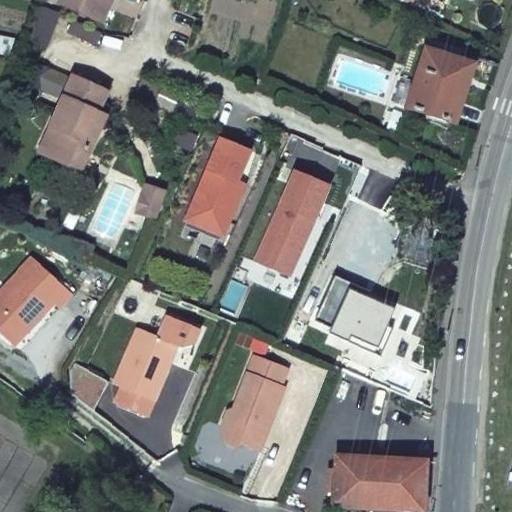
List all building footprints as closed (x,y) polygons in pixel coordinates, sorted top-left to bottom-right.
[(61,0),(60,3),(100,22),(109,0),(61,0)] [(426,50),(407,108),(455,123),(464,96),(456,94),(464,70),(454,66),(456,59),(426,50)] [(62,132),(51,157),(80,170),(103,117),(96,114),(105,93),(75,80),(53,127),(62,132)] [(41,153),(51,157),(62,132),(53,127),(41,153)] [(222,134),(186,214),(222,231),(245,180),(237,177),(251,147),(222,134)] [(296,168),(254,257),(288,273),(299,249),(294,247),(298,239),(302,241),(329,184),(296,168)] [(153,220),(164,195),(147,187),(136,212),(153,220)] [(294,247),(299,249),(302,241),(298,239),(294,247)] [(32,259),(0,293),(0,329),(11,340),(31,318),(36,323),(55,303),(60,307),(71,295),(32,259)] [(137,330),(115,383),(122,386),(115,402),(148,416),(177,347),(182,349),(192,345),(199,329),(168,317),(158,339),(137,330)] [(31,318),(11,340),(16,345),(36,323),(31,318)] [(282,387),(288,370),(254,357),(234,408),(228,411),(222,427),(223,443),(238,448),(244,445),(260,452),(266,435),(264,428),(266,423),(270,425),(285,389),(282,387)] [(82,371),(72,394),(96,412),(109,383),(82,371)] [(415,511),(424,511),(427,462),(335,456),(332,507),(415,511)]
